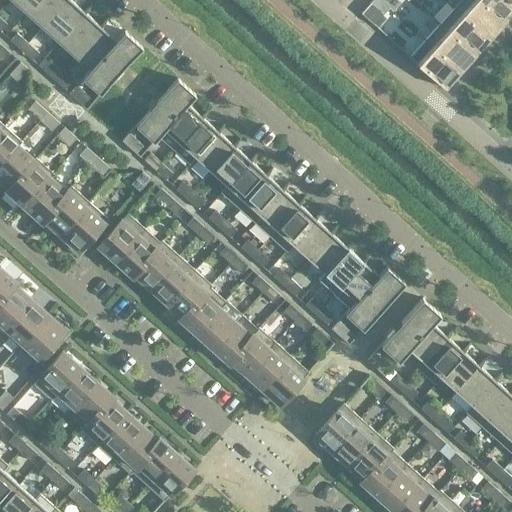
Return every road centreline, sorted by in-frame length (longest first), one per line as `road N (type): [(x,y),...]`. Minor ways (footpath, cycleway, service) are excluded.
road 1 (residential): [(511,335),(138,0)]
road 2 (residential): [(231,430),(0,225)]
road 3 (residential): [(511,170),(323,0)]
